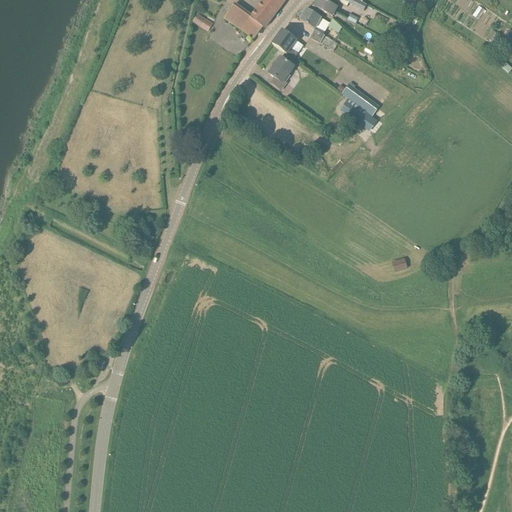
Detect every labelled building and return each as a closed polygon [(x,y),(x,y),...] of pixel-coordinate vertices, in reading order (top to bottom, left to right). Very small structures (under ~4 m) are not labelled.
[(228,22),(253,40),(263,29),(284,0),(261,0),(261,1),(250,16),(236,5),(225,19),(228,22)] [(335,14),(338,8),(334,6),(335,4),(326,0),(322,0),(322,1),(321,0),(317,0),(315,5),(313,8),(333,19),(335,14)] [(326,0),(335,4),(336,2),(347,7),(349,4),(364,12),(367,6),(354,0),(326,0)] [(314,30),(315,31),(322,19),(306,9),(300,21),(314,30)] [(347,20),(355,25),(358,19),(350,15),(347,20)] [(199,27),(208,33),(213,25),(205,19),(199,27)] [(315,31),(314,30),(310,38),(320,44),(327,48),(327,47),(334,52),(338,44),(315,31)] [(283,31),(272,45),(287,56),(293,61),(298,54),(292,50),(298,41),(283,31)] [(368,42),(365,46),(371,50),(374,45),(368,42)] [(280,58),(268,74),(274,78),(270,83),(282,91),(287,84),(285,82),(294,69),(280,58)] [(360,126),(368,115),(348,100),(340,110),(360,126)] [(152,249),(155,239),(146,237),(143,246),(152,249)] [(103,364),(104,362),(96,359),(95,360),(93,361),(92,363),(93,366),(94,367),(101,370),(102,368),(102,367),(103,364)]
